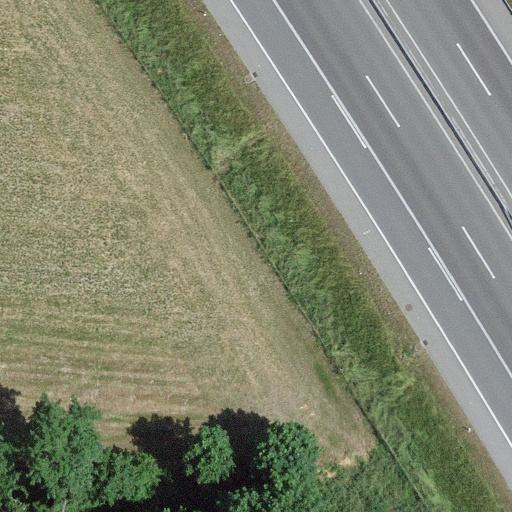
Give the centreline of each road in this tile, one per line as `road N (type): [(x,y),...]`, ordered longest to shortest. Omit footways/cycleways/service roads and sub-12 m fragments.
road 1 (motorway): [(317,0),(511,308)]
road 2 (motorway): [(511,129),(429,0)]
